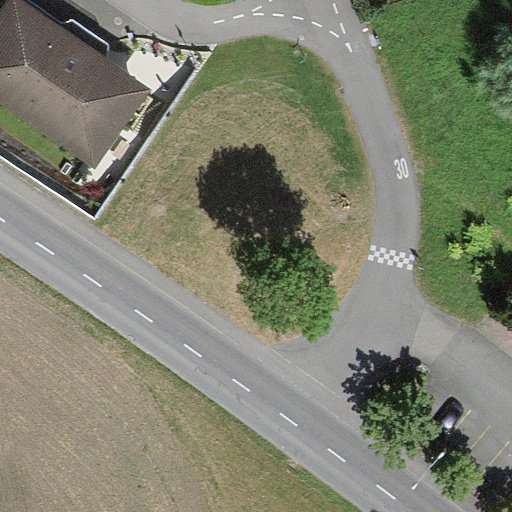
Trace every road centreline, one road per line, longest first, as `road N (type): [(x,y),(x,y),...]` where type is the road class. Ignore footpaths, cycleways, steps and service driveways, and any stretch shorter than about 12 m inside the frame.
road 1 (residential): [(297,417),(376,314),(388,256),(388,190),(334,0)]
road 2 (tertiary): [(297,417),(0,216)]
road 3 (tertiary): [(420,511),(297,417)]
